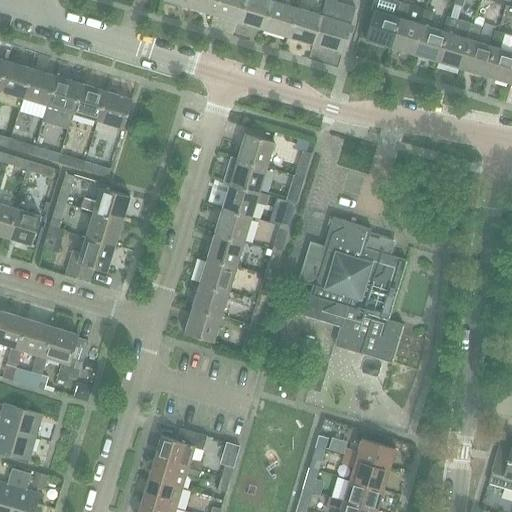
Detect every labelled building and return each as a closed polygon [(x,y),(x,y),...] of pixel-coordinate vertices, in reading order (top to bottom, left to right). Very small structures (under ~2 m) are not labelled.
[(190,0),(189,6),(214,14),(217,0),(190,0)] [(217,0),(214,14),(239,21),(245,0),(217,0)] [(245,0),(239,21),(264,28),(272,0),(245,0)] [(276,0),(272,0),(264,28),(289,36),(298,6),(276,0)] [(326,0),(322,13),(313,43),(343,52),(356,7),(337,1),(337,0),(326,0)] [(366,39),(390,46),(399,17),(396,16),(400,1),(403,2),(397,0),(374,0),(372,9),(375,10),(366,39)] [(399,17),(390,46),(414,53),(423,24),(420,23),(424,9),(427,10),(428,9),(403,2),(400,1),(396,16),(399,17)] [(298,6),(289,36),(313,43),(322,14),(312,11),(298,6)] [(423,24),(414,53),(438,60),(446,31),(443,30),(443,29),(431,25),(435,11),(428,9),(427,10),(424,9),(420,23),(423,24)] [(446,31),(438,60),(462,67),(470,38),(467,37),(471,23),(475,24),(475,23),(448,15),(444,29),(443,29),(443,30),(446,31)] [(470,38),(462,67),(485,74),(494,45),(490,44),(491,43),(478,40),(482,26),(475,23),(475,24),(471,23),(467,37),(470,38)] [(494,45),(485,74),(509,81),(511,70),(511,34),(495,30),(491,43),(490,44),(494,45)] [(0,57),(0,87),(8,60),(0,57)] [(8,60),(0,87),(0,90),(24,98),(33,68),(8,60)] [(33,68),(24,98),(49,105),(58,75),(33,68)] [(58,75),(49,105),(63,110),(60,122),(70,125),(74,113),(82,83),(58,75)] [(82,83),(74,113),(98,120),(107,90),(82,83)] [(107,90),(98,120),(123,128),(132,98),(107,90)] [(246,132),(238,158),(268,167),(275,141),(246,132)] [(0,134),(0,143),(9,146),(12,138),(0,134)] [(12,138),(9,146),(34,154),(37,145),(12,138)] [(37,145),(34,154),(59,161),(61,153),(37,145)] [(303,150),(295,175),(305,178),(312,153),(308,151),(303,150)] [(6,153),(3,162),(28,169),(31,161),(6,153)] [(61,153),(59,161),(84,169),(86,160),(61,153)] [(227,169),(223,181),(230,183),(260,192),(268,167),(238,158),(234,171),(227,169)] [(86,160),(84,169),(108,176),(111,168),(86,160)] [(31,161),(28,169),(52,177),(55,168),(31,161)] [(66,173),(59,195),(68,199),(75,176),(66,173)] [(295,175),(288,200),(297,203),(305,178),(295,175)] [(230,183),(223,208),(252,217),(257,202),(266,204),(269,194),(260,192),(230,183)] [(84,198),(81,207),(93,211),(123,220),(130,196),(101,187),(96,202),(84,198)] [(59,195),(51,222),(58,224),(58,226),(60,227),(68,199),(59,195)] [(288,200),(280,225),(289,228),(297,203),(288,200)] [(0,201),(0,234),(7,237),(16,206),(0,201)] [(16,206),(7,237),(31,244),(41,214),(16,206)] [(223,208),(215,233),(245,242),(252,217),(223,208)] [(93,211),(85,236),(86,237),(115,246),(123,220),(93,211)] [(308,242),(298,279),(306,282),(313,284),(304,314),(341,325),(338,335),(336,339),(363,347),(362,352),(384,359),(392,361),(404,323),(389,318),(407,259),(391,254),(395,241),(395,239),(371,231),(372,228),(334,216),(324,246),(318,244),(308,242)] [(43,247),(38,267),(43,268),(49,249),(59,252),(62,240),(66,230),(60,228),(60,227),(58,226),(58,224),(51,222),(43,247)] [(280,225),(273,250),(282,253),(289,228),(280,225)] [(215,233),(208,257),(237,266),(245,242),(215,233)] [(107,271),(115,246),(86,237),(85,236),(80,252),(73,249),(66,272),(90,280),(94,266),(107,271)] [(273,250),(265,274),(274,277),(282,253),(273,250)] [(208,257),(201,280),(230,289),(237,266),(208,257)] [(265,274),(258,299),(267,302),(274,277),(265,274)] [(201,280),(192,307),(222,316),(230,289),(201,280)] [(258,299),(250,324),(259,327),(267,302),(258,299)] [(185,332),(215,341),(222,316),(192,307),(185,332)] [(0,342),(12,346),(7,363),(3,376),(14,379),(17,366),(22,350),(23,349),(19,348),(28,318),(3,311),(0,319),(0,342)] [(29,370),(25,382),(39,387),(48,357),(44,356),(53,326),(28,318),(19,348),(23,349),(22,350),(37,354),(32,371),(29,370)] [(242,349),(252,352),(259,327),(250,324),(242,349)] [(48,357),(62,362),(57,379),(68,382),(70,375),(74,377),(78,365),(81,366),(89,341),(77,337),(78,334),(53,326),(44,356),(48,357)] [(317,361),(312,379),(309,388),(318,390),(321,391),(329,365),(317,361)] [(39,387),(38,388),(44,389),(44,388),(45,385),(48,377),(48,376),(42,374),(39,387)] [(309,388),(306,399),(314,401),(318,390),(309,388)] [(0,425),(36,436),(43,414),(4,402),(0,414),(0,425)] [(0,450),(29,460),(36,436),(0,425),(0,450)] [(162,435),(155,457),(188,467),(201,471),(204,463),(191,459),(195,446),(204,449),(208,436),(181,428),(177,440),(162,435)] [(319,435),(316,447),(326,450),(329,438),(319,435)] [(346,447),(344,455),(389,469),(396,447),(361,437),(357,450),(346,447)] [(511,439),(503,437),(490,482),(511,489),(511,439)] [(326,450),(316,447),(303,488),(313,491),(319,471),(321,472),(324,462),(322,461),(326,450)] [(353,467),(349,479),(383,489),(389,469),(344,455),(341,463),(353,467)] [(155,457),(149,478),(183,488),(188,474),(199,478),(201,471),(188,467),(155,457)] [(225,464),(222,477),(230,480),(234,467),(225,464)] [(0,511),(9,511),(22,470),(13,467),(8,482),(0,479),(0,511)] [(22,470),(9,511),(34,511),(41,492),(27,488),(31,472),(22,470)] [(36,472),(32,486),(38,488),(45,490),(45,487),(49,476),(42,474),(36,472)] [(227,491),(230,480),(222,477),(218,489),(227,491)] [(149,478),(143,498),(177,509),(183,488),(149,478)] [(349,479),(343,500),(377,510),(383,489),(349,479)] [(303,488),(296,511),(310,511),(313,504),(310,503),(313,491),(303,488)] [(341,506),(339,511),(376,511),(377,510),(343,500),(328,496),(326,502),(341,506)] [(176,511),(177,509),(143,498),(138,511),(176,511)]
